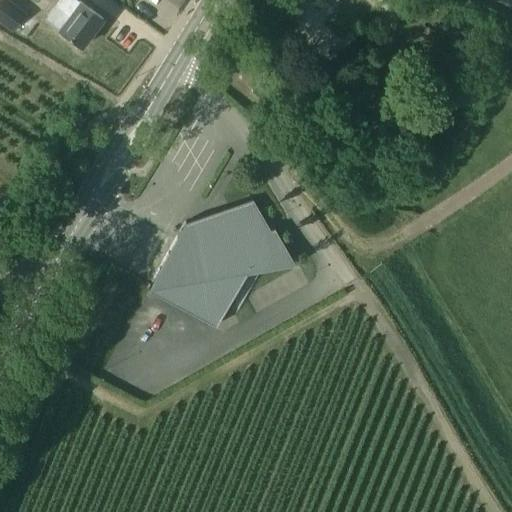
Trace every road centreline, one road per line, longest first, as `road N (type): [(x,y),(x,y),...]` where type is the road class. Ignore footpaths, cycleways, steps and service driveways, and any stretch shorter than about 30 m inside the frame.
road 1 (track): [(175,69),(250,132),(381,275),(511,487)]
road 2 (tertiary): [(0,350),(218,0)]
